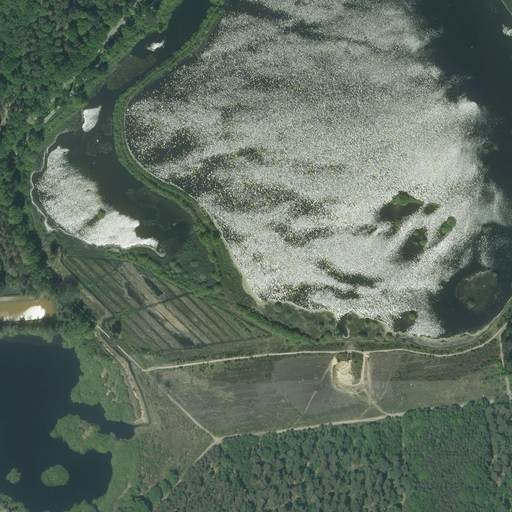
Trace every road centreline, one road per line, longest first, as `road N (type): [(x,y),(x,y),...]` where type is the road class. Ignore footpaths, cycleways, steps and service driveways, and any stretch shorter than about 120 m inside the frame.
road 1 (track): [(12,154),(49,279),(140,368),(350,351)]
road 2 (track): [(214,443),(511,398)]
road 3 (tertiary): [(0,152),(139,0)]
